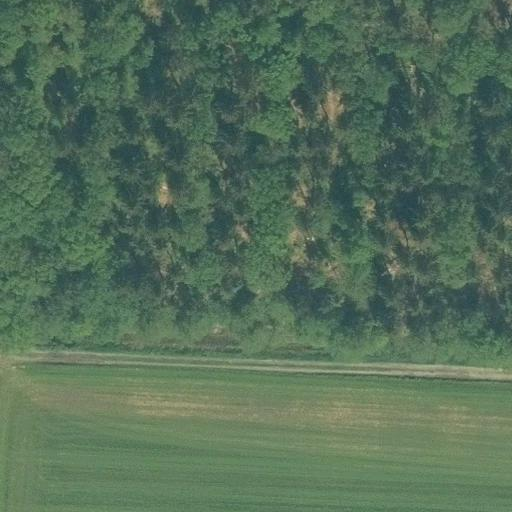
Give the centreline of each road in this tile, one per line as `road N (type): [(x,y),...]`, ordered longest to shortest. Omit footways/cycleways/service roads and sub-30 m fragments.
road 1 (track): [(511,43),(0,20)]
road 2 (track): [(0,349),(511,370)]
